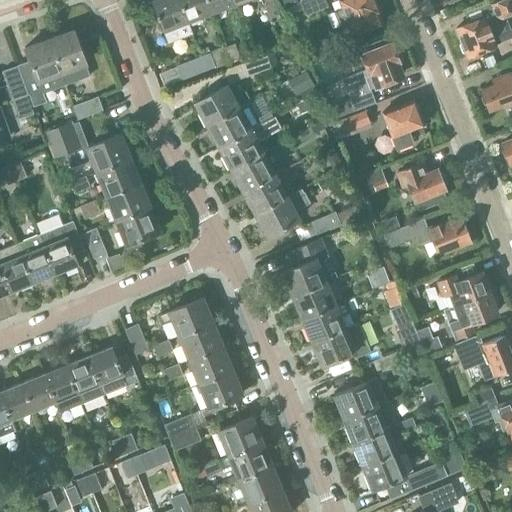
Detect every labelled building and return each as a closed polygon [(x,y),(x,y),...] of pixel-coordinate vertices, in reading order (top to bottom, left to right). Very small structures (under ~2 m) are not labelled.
[(187,22),(177,0),(151,0),(163,31),(187,22)] [(205,0),(177,0),(187,22),(210,13),(205,0)] [(234,4),(232,0),(205,0),(210,13),(234,4)] [(232,0),(234,4),(244,0),(261,0),(270,23),(285,17),(278,0),(232,0)] [(299,0),(305,13),(305,15),(328,6),(325,0),(299,0)] [(377,11),(378,11),(373,0),(339,0),(342,7),(331,12),(336,26),(345,22),(345,23),(348,22),(352,33),(381,22),(377,11)] [(482,17),(456,27),(462,40),(460,44),(463,51),(466,52),(467,55),(493,45),(488,32),(501,27),(497,18),(511,12),(511,0),(499,0),(491,4),(495,13),(482,18),(482,17)] [(89,75),(72,29),(48,38),(64,84),(89,75)] [(24,47),(29,60),(17,64),(28,93),(32,106),(46,101),(42,92),(64,84),(48,38),(24,47)] [(383,82),(381,77),(398,70),(396,64),(398,63),(394,53),(396,49),(394,44),(390,42),(361,53),(367,69),(341,80),(351,106),(347,108),(350,114),(376,104),(370,88),(383,82)] [(234,44),(224,48),(229,61),(239,57),(234,44)] [(209,52),(209,53),(198,57),(204,72),(214,68),(215,68),(229,63),(229,61),(224,48),(223,47),(209,52)] [(269,53),(221,70),(226,83),(231,81),(232,83),(233,82),(246,76),(246,77),(278,64),(273,52),(269,53)] [(492,55),(484,58),(484,59),(488,68),(494,66),(496,65),(492,55)] [(204,72),(198,57),(176,66),(181,81),(204,72)] [(28,93),(17,64),(0,70),(10,99),(11,99),(18,119),(34,113),(26,93),(28,93)] [(495,84),(480,89),(482,94),(481,97),(483,103),(487,105),(488,109),(511,99),(511,71),(493,79),(495,84)] [(289,80),(297,93),(310,86),(302,72),(289,80)] [(233,82),(232,83),(231,81),(226,83),(192,102),(205,125),(250,100),(244,90),(240,89),(238,90),(233,82)] [(77,118),(77,119),(102,109),(97,96),(72,106),(77,118)] [(304,112),(315,106),(311,97),(299,102),(304,112)] [(250,100),(205,125),(217,147),(262,122),(250,100)] [(382,112),(396,148),(411,143),(406,130),(422,124),(421,121),(422,118),(420,113),(417,111),(413,100),(382,112)] [(343,133),(369,122),(364,109),(338,120),(343,133)] [(262,122),(217,147),(229,168),(260,151),(254,141),(281,127),(274,115),(273,116),(262,122)] [(82,131),(77,119),(77,118),(43,131),(48,144),(82,131)] [(321,119),(309,126),(313,134),(325,127),(321,119)] [(82,131),(48,144),(53,157),(70,151),(76,163),(90,158),(95,171),(128,158),(118,133),(87,145),(82,131)] [(511,138),(503,142),(504,146),(502,150),(505,157),(509,159),(511,163),(511,162),(511,138)] [(260,151),(229,168),(241,191),(272,173),(282,168),(270,145),(260,151)] [(138,183),(128,158),(95,171),(105,196),(138,183)] [(9,164),(16,180),(25,177),(18,161),(9,164)] [(404,187),(408,185),(418,210),(446,199),(442,189),(444,189),(442,185),(445,184),(446,180),(444,174),(440,172),(437,173),(436,169),(424,174),(420,163),(398,172),(404,187)] [(16,180),(9,164),(0,167),(0,168),(6,184),(16,180)] [(272,173),(241,191),(254,213),(284,196),(272,173)] [(69,182),(74,192),(90,186),(85,175),(69,182)] [(387,186),(384,177),(368,183),(371,192),(387,186)] [(148,207),(138,183),(105,196),(115,219),(148,207)] [(254,213),(267,236),(297,219),(293,212),(310,203),(304,192),(303,192),(301,188),(285,197),(284,196),(254,213)] [(79,206),(83,217),(99,210),(95,199),(79,206)] [(148,207),(115,219),(125,244),(158,231),(148,207)] [(340,223),(336,213),(335,211),(311,221),(316,233),(340,223)] [(438,253),(469,241),(468,238),(470,237),(466,227),(463,228),(459,217),(440,225),(439,222),(427,227),(423,218),(383,234),(388,247),(416,235),(419,244),(432,238),(438,253)] [(72,220),(37,234),(53,274),(77,264),(72,253),(83,249),(72,220)] [(95,227),(81,232),(91,257),(104,252),(95,227)] [(53,274),(37,234),(15,243),(31,283),(53,274)] [(282,272),(292,296),(323,282),(334,277),(334,276),(331,277),(331,274),(331,272),(330,269),(327,262),(326,259),(324,257),(321,256),(324,254),(317,239),(286,252),(293,267),(282,272)] [(31,283),(15,243),(0,249),(0,270),(8,292),(31,283)] [(367,272),(372,286),(388,281),(383,266),(367,272)] [(0,270),(0,295),(8,292),(0,270)] [(452,306),(488,291),(487,289),(489,286),(486,279),(483,278),(480,271),(455,280),(453,274),(438,279),(441,288),(441,289),(448,307),(452,306)] [(301,318),(333,305),(323,282),(292,296),(301,318)] [(414,284),(403,288),(408,301),(419,297),(414,284)] [(395,286),(383,291),(389,307),(402,303),(395,286)] [(488,291),(452,306),(453,308),(449,310),(452,317),(456,316),(459,324),(451,327),(452,328),(438,334),(440,338),(442,344),(451,341),(454,338),(472,332),(469,322),(496,312),(493,304),(495,302),(492,294),(489,294),(488,291)] [(211,321),(201,297),(157,316),(160,324),(172,320),(178,335),(211,321)] [(344,328),(338,316),(351,311),(346,299),(333,305),(301,318),(311,342),(344,328)] [(403,348),(420,341),(403,303),(389,309),(398,329),(395,330),(403,348)] [(221,345),(211,321),(178,335),(188,359),(221,345)] [(136,322),(123,327),(134,353),(147,348),(136,322)] [(321,366),(352,352),(354,357),(370,351),(358,322),(344,328),(311,342),(321,366)] [(474,335),(452,344),(463,370),(477,364),(484,380),(485,379),(495,375),(495,374),(511,367),(511,348),(506,333),(482,342),(479,334),(474,336),(474,335)] [(432,338),(421,342),(422,345),(425,354),(442,348),(441,347),(441,346),(437,336),(432,338)] [(152,345),(157,356),(173,349),(168,338),(152,345)] [(103,349),(87,355),(103,394),(137,380),(126,353),(115,357),(110,345),(107,346),(103,349)] [(221,345),(188,359),(198,383),(231,369),(221,345)] [(401,365),(396,352),(373,362),(378,375),(401,365)] [(65,364),(81,403),(103,394),(87,355),(86,355),(65,364)] [(162,369),(167,380),(182,373),(177,363),(162,369)] [(43,373),(54,400),(54,401),(59,412),(81,403),(65,364),(63,365),(43,373)] [(241,393),(231,369),(198,383),(208,407),(241,393)] [(32,409),(32,410),(54,401),(54,400),(43,373),(42,374),(21,382),(32,409)] [(343,419),(376,405),(365,380),(333,393),(343,419)] [(443,400),(435,381),(420,387),(427,406),(443,400)] [(10,419),(32,410),(32,409),(21,382),(19,383),(0,390),(0,394),(10,418),(10,419)] [(487,385),(471,392),(475,404),(494,396),(490,384),(487,385)] [(0,435),(14,430),(10,419),(10,418),(0,394),(0,435)] [(475,404),(463,409),(469,423),(470,425),(484,420),(492,417),(492,418),(494,422),(499,421),(503,431),(507,430),(508,432),(510,431),(511,435),(511,401),(510,403),(509,400),(498,405),(494,396),(475,404)] [(385,428),(396,424),(392,414),(395,412),(390,399),(376,405),(343,419),(353,442),(385,428)] [(168,437),(195,426),(190,413),(163,424),(168,437)] [(227,454),(261,440),(250,415),(216,429),(227,454)] [(415,427),(411,417),(398,422),(401,432),(415,427)] [(195,426),(168,437),(174,450),(201,439),(195,426)] [(385,428),(353,442),(362,464),(379,458),(395,451),(385,428)] [(119,437),(126,453),(135,449),(129,433),(119,437)] [(126,453),(119,437),(110,441),(117,457),(126,453)] [(227,454),(201,465),(205,474),(206,476),(231,464),(237,478),(271,464),(261,440),(227,454)] [(154,448),(161,464),(171,460),(164,444),(154,448)] [(85,451),(75,455),(82,471),(91,467),(85,451)] [(395,451),(379,458),(362,464),(372,489),(405,475),(395,451)] [(443,457),(442,462),(418,472),(423,485),(466,467),(459,451),(443,457)] [(82,471),(75,455),(66,459),(72,475),(82,471)] [(138,455),(128,458),(135,475),(144,471),(138,455)] [(135,475),(128,458),(119,462),(126,478),(135,475)] [(498,480),(510,475),(509,471),(511,470),(511,459),(505,462),(504,460),(492,465),(498,480)] [(237,478),(226,483),(236,506),(247,501),(281,487),(271,464),(237,478)] [(31,473),(37,489),(47,485),(40,469),(31,473)] [(485,469),(474,473),(479,484),(489,480),(485,469)] [(37,489),(31,473),(21,477),(28,493),(37,489)] [(93,473),(84,476),(90,492),(100,489),(93,473)] [(90,492),(84,476),(75,480),(81,496),(90,492)] [(417,495),(423,511),(439,511),(439,509),(458,502),(450,482),(417,495)] [(70,505),(80,501),(74,484),(64,488),(70,505)] [(290,511),(291,511),(281,487),(247,501),(251,511),(290,511)] [(40,494),(46,510),(56,507),(49,491),(40,494)] [(165,511),(191,511),(183,493),(171,498),(175,508),(165,511)] [(41,511),(46,510),(40,494),(30,498),(35,511),(41,511)]
